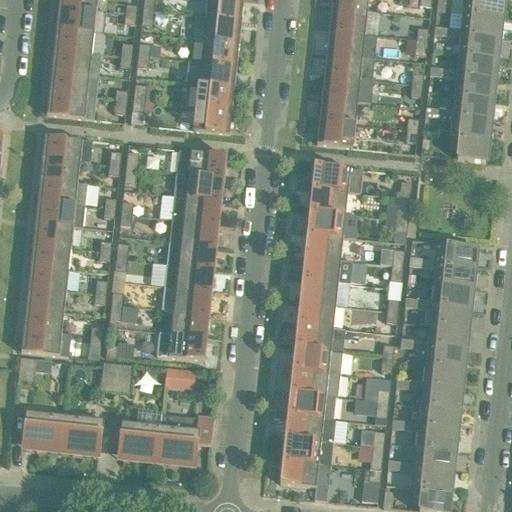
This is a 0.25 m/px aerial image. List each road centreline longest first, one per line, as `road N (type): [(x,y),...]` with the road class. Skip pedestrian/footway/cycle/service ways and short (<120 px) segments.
road 1 (residential): [(229,511),(285,0)]
road 2 (residential): [(486,511),(511,277)]
road 3 (residential): [(152,511),(0,495)]
